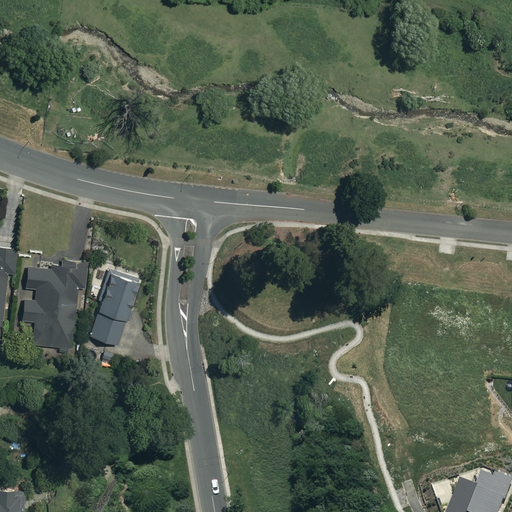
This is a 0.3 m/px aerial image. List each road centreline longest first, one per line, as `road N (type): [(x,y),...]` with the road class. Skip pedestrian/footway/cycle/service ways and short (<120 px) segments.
road 1 (residential): [(511,231),(209,202)]
road 2 (residential): [(181,199),(93,183),(0,152)]
road 3 (residential): [(215,511),(187,351)]
road 4 (residential): [(187,351),(171,308),(181,199)]
road 5 (residential): [(209,202),(187,351)]
